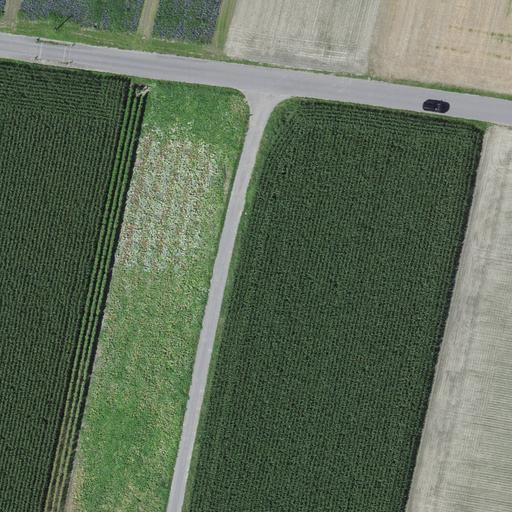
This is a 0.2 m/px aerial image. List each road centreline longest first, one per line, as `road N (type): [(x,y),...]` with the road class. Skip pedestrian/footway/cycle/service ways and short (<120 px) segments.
road 1 (residential): [(0,46),(511,115)]
road 2 (track): [(273,79),(181,511)]
